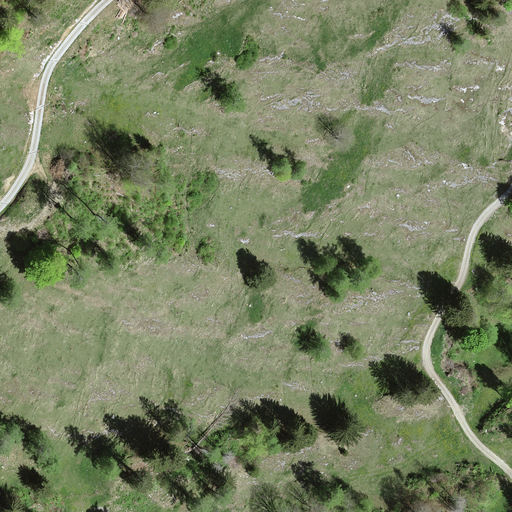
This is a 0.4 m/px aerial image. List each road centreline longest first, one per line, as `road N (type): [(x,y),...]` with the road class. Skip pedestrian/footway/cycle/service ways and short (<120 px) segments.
road 1 (track): [(511,476),(472,438),(423,353),(460,284),(471,233),(511,189)]
road 2 (track): [(119,0),(47,73),(34,147),(46,198),(31,221),(0,227)]
